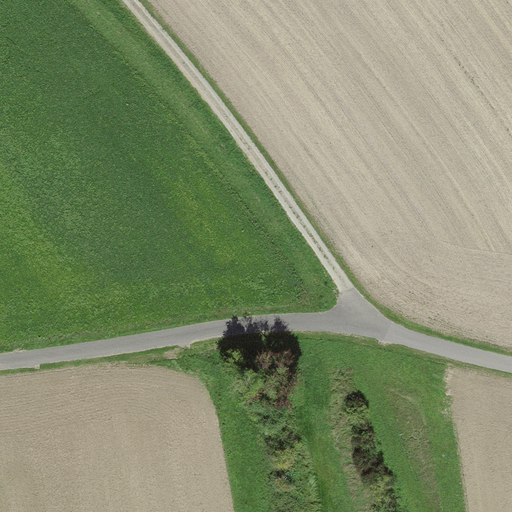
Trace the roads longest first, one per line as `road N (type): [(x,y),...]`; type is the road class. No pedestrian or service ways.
road 1 (unclassified): [(511,358),(373,327),(247,324),(0,358)]
road 2 (track): [(135,0),(187,61),(373,327)]
